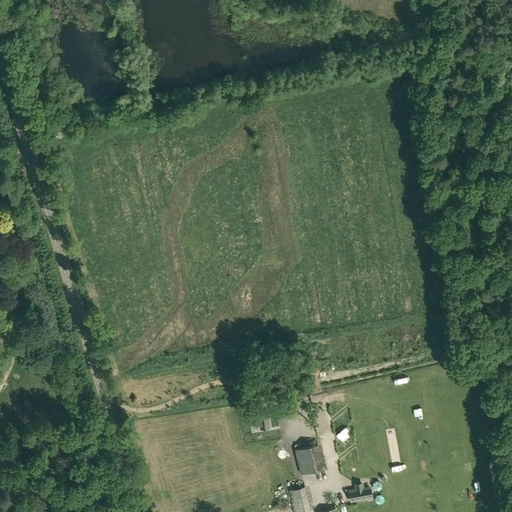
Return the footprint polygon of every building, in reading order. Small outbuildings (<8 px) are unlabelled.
[(258,413),(259,419),(261,428),(268,426),(266,412),(263,412),(258,413)] [(294,449),(295,453),(322,447),(321,443),(294,449)] [(317,464),(314,464),(315,469),(325,468),(323,458),(317,459),(317,464)] [(292,511),(295,511),(312,508),(307,485),(288,489),(292,511)] [(369,487),(363,488),(355,490),(349,491),(351,501),(371,497),(369,487)]
